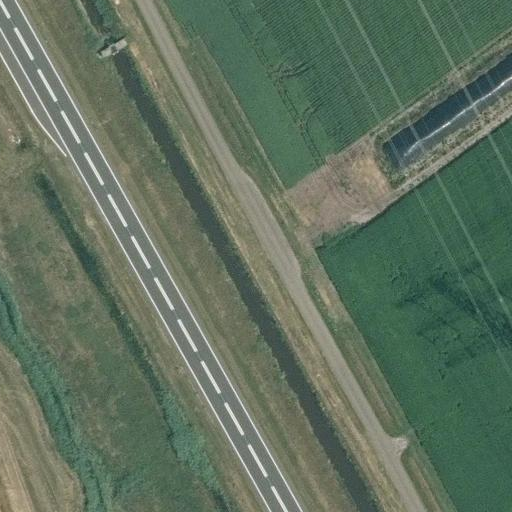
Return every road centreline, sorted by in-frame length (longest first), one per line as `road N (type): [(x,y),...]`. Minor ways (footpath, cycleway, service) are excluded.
road 1 (trunk): [(284,511),(1,0)]
road 2 (unclassified): [(420,511),(150,0)]
